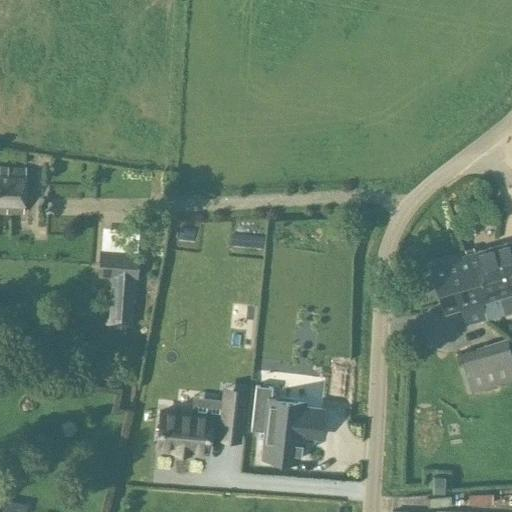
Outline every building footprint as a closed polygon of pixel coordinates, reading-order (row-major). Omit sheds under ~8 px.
[(0,210),(23,211),(24,167),(0,166),(0,210)] [(430,264),(444,311),(460,307),(465,325),(487,319),(482,300),(499,295),(505,312),(511,310),(511,246),(510,240),(430,264)] [(102,252),(101,275),(113,276),(112,306),(134,308),(136,277),(138,277),(139,255),(102,252)] [(454,353),(462,381),(489,373),(480,345),(454,353)] [(353,366),(332,363),(328,401),(349,403),(353,366)] [(251,430),(265,431),(262,456),(298,460),(301,435),(319,437),(322,408),(304,406),(304,402),(270,398),(271,386),(256,385),(251,430)] [(161,410),(157,444),(175,446),(175,450),(188,452),(188,448),(207,450),(208,435),(220,437),(238,439),(241,413),(223,411),(222,418),(210,417),(210,416),(161,410)] [(445,476),(433,475),(432,491),(445,492),(445,476)] [(5,496),(2,511),(4,511),(28,511),(31,502),(5,496)]
